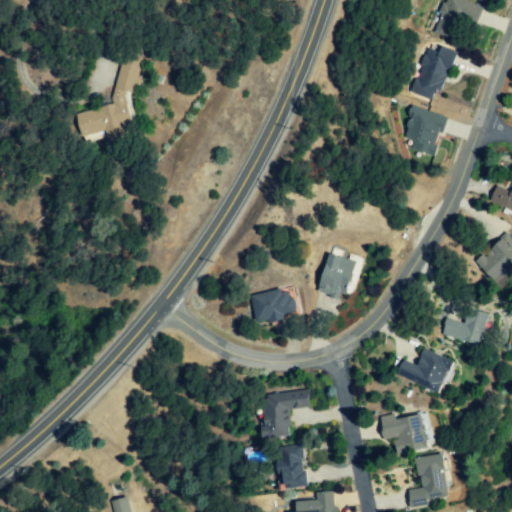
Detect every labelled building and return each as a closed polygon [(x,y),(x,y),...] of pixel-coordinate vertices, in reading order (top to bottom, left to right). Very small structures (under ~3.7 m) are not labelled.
[(444,0),(434,35),(456,41),(461,23),(477,27),(483,5),(463,0),(444,0)] [(411,94),(439,103),(450,70),(456,72),(462,53),(443,47),(440,54),(426,49),(411,94)] [(77,114),(82,138),(106,132),(109,145),(127,141),(127,139),(124,126),(133,124),(126,96),(127,92),(135,94),(142,57),(123,54),(113,103),(113,105),(77,114)] [(403,138),(414,141),(412,150),(437,157),(440,148),(439,147),(448,118),(412,107),(403,138)] [(488,202),(509,210),(511,210),(511,184),(510,190),(495,184),(488,202)] [(511,274),(511,242),(505,234),(475,262),(493,282),(506,270),(511,276),(511,274)] [(318,294),(340,300),(341,294),(350,297),(359,263),(340,258),(341,251),(330,248),(318,294)] [(253,304),(259,327),(286,320),(285,316),(299,312),(293,288),(257,297),(259,302),(253,304)] [(466,324),(446,319),(442,336),(483,347),(492,315),(471,309),(466,324)] [(418,365),(404,359),(397,377),(445,395),(458,362),(424,349),(418,365)] [(311,408),(310,391),(261,395),(265,440),(292,437),(289,410),(311,408)] [(385,442),(395,440),(398,457),(431,450),(423,415),(396,420),(395,414),(380,417),(385,442)] [(281,448),(283,459),(276,461),(278,474),(286,473),(289,491),(309,487),(302,445),(281,448)] [(412,509),(431,505),(430,501),(452,497),(444,454),(416,459),(422,489),(409,491),(412,509)] [(337,511),(337,492),(316,493),(316,501),(295,502),(296,511),(337,511)] [(111,502),(113,511),(133,511),(129,497),(111,502)]
